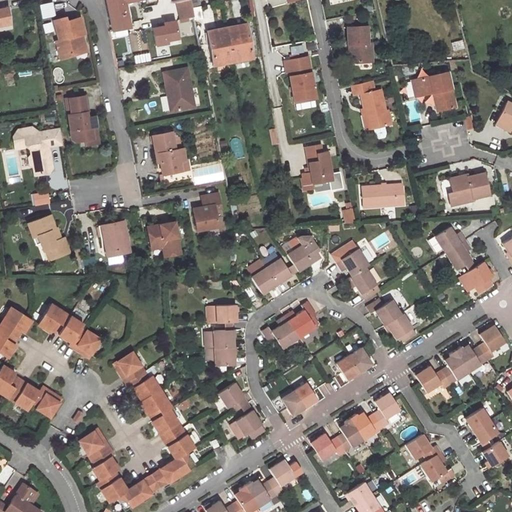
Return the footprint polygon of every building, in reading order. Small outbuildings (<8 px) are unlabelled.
[(104,0),(111,32),(128,29),(124,3),(123,0),(104,0)] [(189,0),(187,0),(177,2),(180,20),(185,19),(192,17),(191,9),(190,2),(189,0)] [(200,7),(198,0),(196,0),(190,2),(191,9),(199,7),(200,7)] [(42,18),(53,16),(51,2),(39,5),(42,18)] [(193,20),(201,18),(199,7),(191,9),(192,17),(193,20)] [(0,27),(11,25),(7,10),(0,10),(0,27)] [(192,17),(185,19),(188,40),(196,38),(193,20),(192,17)] [(70,52),(85,47),(83,41),(80,39),(79,36),(81,35),(84,35),(79,19),(66,23),(65,19),(53,22),(58,42),(55,43),(60,60),(72,57),(70,52)] [(51,22),(42,24),(44,33),(53,31),(51,22)] [(371,62),(369,43),(366,44),(364,26),(344,28),(346,46),(351,46),(352,64),(371,62)] [(251,59),(245,28),(236,30),(236,27),(225,29),(232,62),(251,59)] [(217,34),(208,36),(214,66),(232,62),(225,29),(216,31),(217,34)] [(72,57),(86,53),(85,47),(70,52),(72,57)] [(125,51),(111,54),(113,63),(126,60),(125,51)] [(287,70),(292,100),(314,96),(305,54),(282,59),(284,71),(287,70)] [(160,73),(164,95),(170,94),(173,111),(193,107),(185,68),(160,73)] [(431,93),(438,92),(440,102),(433,103),(435,112),(454,108),(446,72),(410,81),(414,97),(431,93)] [(364,115),(368,131),(371,131),(373,138),(376,139),(382,138),(384,135),(383,128),(388,127),(385,112),(383,113),(378,91),(373,92),(369,93),(367,83),(350,87),(352,97),(359,95),(362,110),(363,115),(364,115)] [(431,93),(433,103),(440,102),(438,92),(431,93)] [(164,95),(167,112),(173,111),(170,94),(164,95)] [(86,119),(85,114),(89,113),(86,96),(69,99),(70,109),(66,110),(71,141),(73,143),(84,142),(93,140),(91,128),(96,127),(95,117),(86,119)] [(511,103),(506,101),(497,119),(511,126),(511,103)] [(359,111),(364,132),(368,131),(364,115),(363,115),(362,110),(359,111)] [(495,123),(508,131),(511,126),(497,119),(495,123)] [(85,147),(99,145),(96,127),(91,128),(93,140),(84,142),(85,147)] [(24,146),(29,150),(30,155),(33,158),(35,165),(32,169),(33,176),(47,175),(51,169),(50,157),(47,155),(46,147),(62,145),(59,129),(38,133),(31,128),(16,130),(11,137),(13,150),(23,148),(24,146)] [(150,135),(156,163),(159,162),(162,175),(181,171),(179,161),(184,160),(182,148),(174,149),(171,131),(150,135)] [(312,187),(320,185),(320,183),(327,182),(327,179),(329,179),(324,150),(319,151),(318,142),(303,145),(306,160),(308,170),(301,171),(302,176),(300,176),(302,189),(312,187)] [(188,169),(186,160),(184,160),(179,161),(181,171),(188,169)] [(454,199),(472,196),(472,199),(489,196),(485,174),(468,178),(462,179),(461,176),(450,179),(453,193),(454,199)] [(362,208),(403,205),(402,186),(394,187),(394,185),(361,187),(362,208)] [(34,205),(49,203),(47,191),(32,194),(34,205)] [(195,229),(216,225),(213,208),(220,207),(217,192),(203,195),(203,196),(205,206),(201,207),(191,209),(195,229)] [(450,206),(473,202),(472,199),(472,196),(454,199),(453,193),(447,194),(450,206)] [(345,217),(346,221),(354,220),(351,206),(346,208),(346,210),(343,210),(344,218),(345,217)] [(36,237),(39,245),(41,252),(44,251),(48,250),(51,260),(68,254),(62,239),(57,241),(49,217),(26,225),(31,239),(36,237)] [(102,238),(105,255),(126,251),(120,220),(99,224),(102,238)] [(178,254),(173,221),(145,226),(144,226),(148,245),(149,245),(159,243),(160,247),(162,257),(178,254)] [(449,223),(429,236),(439,253),(445,249),(465,237),(459,228),(454,232),(449,223)] [(511,232),(501,240),(510,255),(507,256),(511,263),(511,262),(511,232)] [(299,242),(284,252),(291,262),(295,269),(310,259),(321,252),(309,234),(300,233),(295,236),(299,242)] [(445,249),(456,266),(463,262),(470,257),(465,248),(470,245),(465,237),(445,249)] [(76,258),(80,257),(79,247),(73,248),(74,254),(72,255),(73,258),(76,258)] [(356,247),(335,261),(340,268),(344,266),(349,275),(364,265),(366,264),(356,247)] [(285,266),(278,256),(277,257),(273,249),(259,258),(263,265),(274,282),(289,273),(285,266)] [(108,265),(123,262),(122,256),(107,259),(108,265)] [(258,257),(244,266),(249,274),(263,265),(259,258),(258,257)] [(463,262),(467,268),(474,263),(470,257),(463,262)] [(464,270),(473,284),(473,285),(476,291),(490,282),(486,276),(490,274),(481,259),(474,263),(467,268),(464,270)] [(285,266),(289,273),(295,269),(291,262),(285,266)] [(249,274),(259,291),(274,282),(263,265),(249,274)] [(359,292),(375,281),(364,265),(349,275),(344,278),(349,287),(353,284),(359,292)] [(365,304),(370,311),(375,308),(384,322),(385,321),(401,311),(392,297),(383,302),(379,296),(365,304)] [(283,314),(296,336),(313,325),(309,317),(315,314),(306,300),(300,304),(302,308),(294,314),(292,309),(283,314)] [(80,320),(49,301),(37,321),(49,329),(50,327),(69,338),(67,341),(87,353),(98,335),(79,323),(80,320)] [(29,317),(9,304),(0,319),(0,352),(5,356),(13,342),(12,341),(18,332),(19,332),(29,317)] [(232,321),(237,321),(236,304),(207,306),(208,322),(224,321),(232,321)] [(385,321),(395,336),(398,334),(402,340),(415,331),(402,310),(401,311),(385,321)] [(277,324),(269,329),(266,325),(260,329),(269,343),(275,339),(280,346),(296,336),(283,314),(274,320),(277,324)] [(225,329),(233,329),(232,321),(224,321),(225,329)] [(477,332),(483,340),(476,344),(485,357),(491,353),(488,349),(503,339),(492,322),(477,332)] [(214,346),(233,345),(233,329),(225,329),(213,330),(204,330),(204,347),(214,346)] [(469,348),(466,342),(459,347),(457,345),(453,348),(467,369),(485,357),(476,344),(469,348)] [(214,346),(215,364),(234,363),(233,345),(214,346)] [(347,354),(357,371),(363,367),(371,362),(360,345),(347,354)] [(447,352),(448,354),(442,357),(446,363),(440,367),(448,381),(467,369),(453,348),(447,352)] [(123,351),(106,364),(124,387),(127,385),(136,395),(135,397),(177,450),(156,466),(166,477),(197,453),(187,441),(193,437),(160,397),(163,395),(143,371),(141,373),(123,351)] [(334,362),(345,379),(357,371),(347,354),(334,362)] [(13,371),(0,363),(0,390),(26,407),(30,401),(48,413),(59,396),(40,384),(37,389),(12,374),(13,371)] [(424,390),(439,380),(442,385),(448,381),(440,367),(433,371),(428,364),(414,373),(424,390)] [(234,380),(217,392),(228,406),(230,404),(234,410),(241,405),(247,401),(234,380)] [(293,389),(303,405),(316,397),(305,381),(293,389)] [(280,397),(285,405),(290,413),(303,405),(293,389),(280,397)] [(387,421),(384,416),(399,406),(388,390),(373,399),(378,407),(371,411),(380,425),(387,421)] [(245,411),(251,407),(247,401),(241,405),(245,411)] [(480,406),(464,417),(471,429),(488,418),(480,406)] [(245,411),(235,418),(245,433),(248,431),(252,437),(265,428),(251,407),(245,411)] [(365,415),(361,409),(356,413),(355,411),(348,416),(362,437),(380,425),(371,411),(365,415)] [(83,414),(79,411),(74,418),(78,421),(83,414)] [(342,420),(343,421),(337,425),(341,431),(335,435),(343,448),(362,437),(348,416),(342,420)] [(471,429),(479,441),(486,437),(496,431),(488,418),(471,429)] [(97,428),(79,441),(97,464),(95,466),(104,477),(101,480),(116,497),(121,493),(131,505),(162,481),(152,469),(133,483),(119,466),(122,465),(112,452),(115,450),(97,428)] [(335,435),(329,439),(324,431),(309,441),(320,457),(334,447),(338,452),(343,448),(335,435)] [(405,442),(414,456),(422,452),(426,458),(440,449),(436,442),(431,445),(422,431),(405,442)] [(486,437),(479,441),(483,447),(490,443),(486,437)] [(481,449),(490,464),(506,453),(497,439),(490,443),(483,447),(481,449)] [(215,451),(219,458),(228,453),(223,446),(215,451)] [(418,462),(430,480),(438,475),(441,481),(455,472),(451,466),(446,469),(441,461),(445,458),(440,449),(426,458),(418,462)] [(282,488),(279,483),(294,473),(283,457),(269,466),(274,474),(267,478),(275,491),(282,488)] [(166,477),(156,466),(152,469),(162,481),(166,477)] [(260,482),(256,476),(251,479),(250,478),(243,482),(257,504),(275,491),(267,478),(260,482)] [(371,492),(363,480),(346,491),(354,503),(371,492)] [(38,511),(39,510),(29,503),(25,501),(33,490),(21,482),(6,504),(0,499),(0,511),(38,511)] [(243,482),(237,486),(238,488),(233,491),(236,498),(230,502),(236,511),(243,511),(257,504),(243,482)] [(25,501),(29,503),(36,492),(33,490),(25,501)] [(368,511),(369,511),(379,505),(371,492),(354,503),(359,511),(368,511)] [(224,506),(219,498),(204,508),(207,511),(236,511),(230,502),(224,506)]
